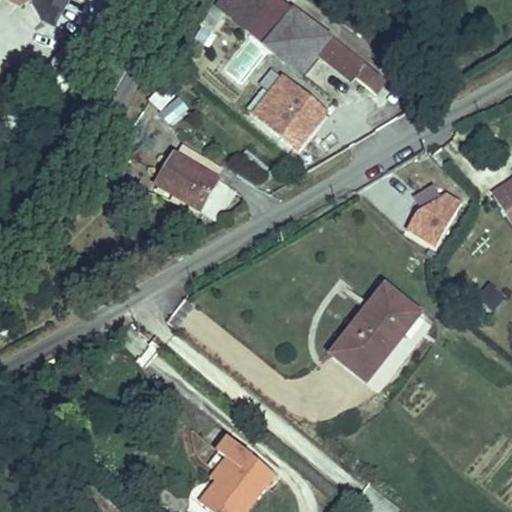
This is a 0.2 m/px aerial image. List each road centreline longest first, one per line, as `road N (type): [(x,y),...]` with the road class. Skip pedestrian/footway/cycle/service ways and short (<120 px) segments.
road 1 (residential): [(0,405),(511,89)]
road 2 (secondary): [(0,242),(118,92),(167,0)]
